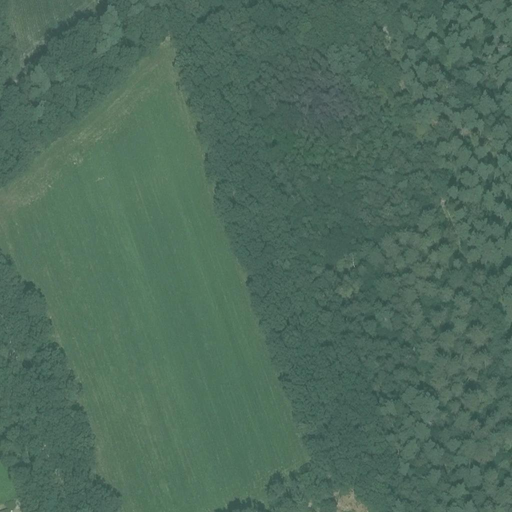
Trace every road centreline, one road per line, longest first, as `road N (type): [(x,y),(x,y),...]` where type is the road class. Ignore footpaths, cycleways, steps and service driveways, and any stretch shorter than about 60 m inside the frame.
road 1 (track): [(0,305),(70,511)]
road 2 (track): [(228,0),(252,61),(389,20)]
